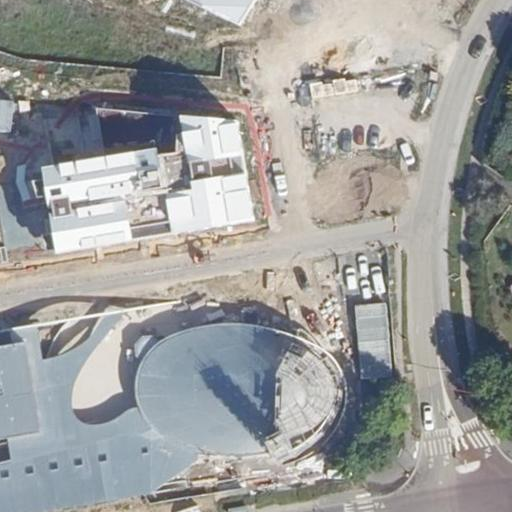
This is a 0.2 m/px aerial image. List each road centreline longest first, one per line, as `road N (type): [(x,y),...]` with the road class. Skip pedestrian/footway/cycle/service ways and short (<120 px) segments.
road 1 (residential): [(423,225),(0,300)]
road 2 (residential): [(423,225),(443,115),(495,0)]
road 3 (residential): [(438,365),(423,225)]
road 4 (residential): [(483,493),(471,432),(438,365)]
road 5 (residential): [(438,365),(431,501)]
